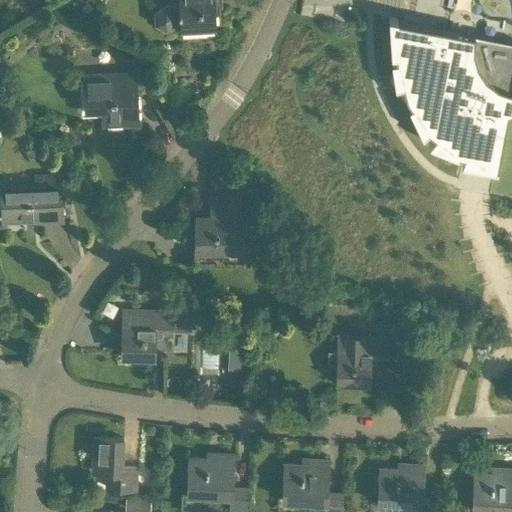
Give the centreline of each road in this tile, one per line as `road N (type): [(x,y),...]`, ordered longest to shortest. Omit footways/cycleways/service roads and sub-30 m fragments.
road 1 (residential): [(511,425),(251,419),(45,389)]
road 2 (residential): [(45,389),(55,345),(90,278),(239,87),(282,0)]
road 3 (residential): [(30,511),(45,389)]
